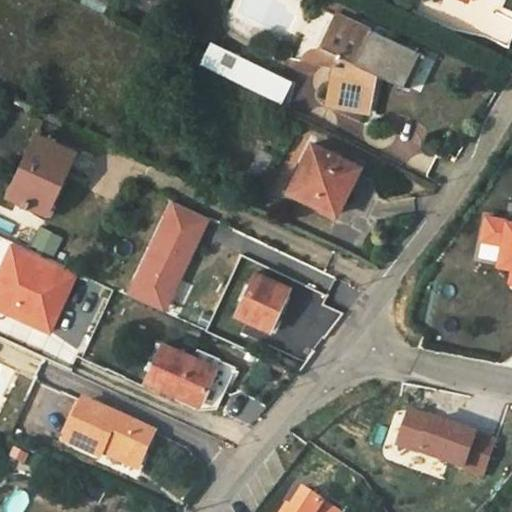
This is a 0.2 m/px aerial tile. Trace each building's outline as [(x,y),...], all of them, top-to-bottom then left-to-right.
[(511,0),(506,0),(501,11),(511,15),(511,0)] [(337,15),(321,47),(348,60),(345,70),(333,67),(326,106),(366,114),(375,73),(399,85),(415,52),(337,15)] [(234,70),(262,86),(270,73),(241,58),(234,70)] [(289,83),(270,73),(262,86),(282,97),(289,83)] [(8,195),(46,212),(73,153),(36,136),(8,195)] [(340,195),(355,166),(312,145),(302,165),(305,167),(292,193),(336,216),(346,198),(340,195)] [(270,156),(260,152),(249,172),(259,176),(270,156)] [(360,169),(355,166),(340,195),(346,198),(360,169)] [(209,218),(173,200),(134,282),(171,300),(209,218)] [(0,232),(8,237),(14,225),(0,217),(0,232)] [(511,266),(511,221),(489,217),(485,240),(502,244),(499,262),(498,264),(511,266)] [(28,247),(52,257),(60,237),(36,227),(28,247)] [(502,244),(485,240),(482,240),(478,257),(499,262),(502,244)] [(0,309),(50,332),(77,272),(13,243),(0,270),(0,309)] [(289,289),(256,274),(237,314),(275,332),(284,314),(279,311),(289,289)] [(171,300),(134,282),(128,294),(165,311),(171,300)] [(192,359),(163,346),(146,381),(177,395),(199,405),(207,386),(215,369),(192,359)] [(215,369),(207,386),(222,392),(233,368),(195,351),(192,359),(215,369)] [(199,405),(177,395),(175,399),(198,409),(215,408),(222,392),(207,386),(199,405)] [(154,432),(85,401),(66,444),(101,459),(104,452),(138,467),(154,432)] [(482,474),(494,441),(409,412),(397,445),(482,474)] [(21,511),(29,499),(15,491),(2,511),(21,511)]
